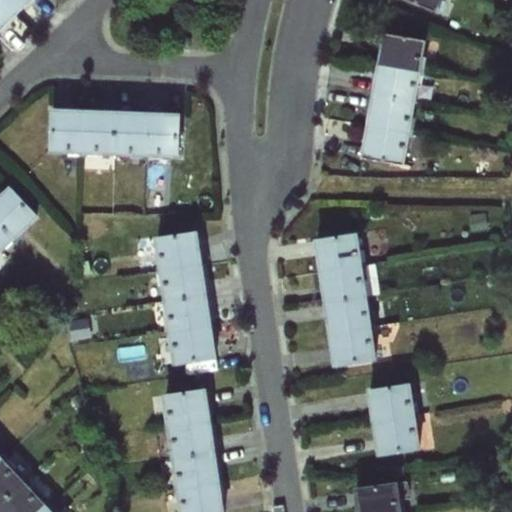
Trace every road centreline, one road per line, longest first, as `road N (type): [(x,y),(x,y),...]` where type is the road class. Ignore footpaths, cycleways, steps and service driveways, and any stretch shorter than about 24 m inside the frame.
road 1 (residential): [(291,511),(254,290),(257,165)]
road 2 (residential): [(257,165),(288,143),(314,0)]
road 3 (residential): [(65,59),(237,71)]
